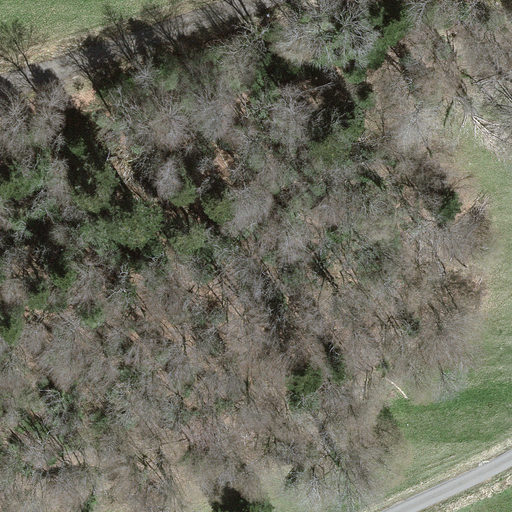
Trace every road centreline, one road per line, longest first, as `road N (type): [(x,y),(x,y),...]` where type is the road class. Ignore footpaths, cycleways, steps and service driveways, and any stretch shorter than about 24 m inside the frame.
road 1 (tertiary): [(260,0),(0,80)]
road 2 (unclassified): [(400,511),(511,456)]
